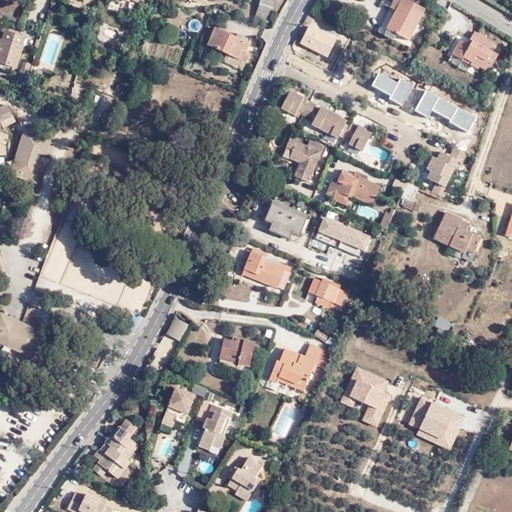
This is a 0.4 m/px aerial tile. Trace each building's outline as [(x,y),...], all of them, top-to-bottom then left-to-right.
[(275,0),(259,0),(254,16),(268,21),(275,0)] [(385,26),(395,31),(409,38),(425,7),(412,0),(392,0),(390,5),(395,8),(385,26)] [(392,37),(395,31),(385,26),(395,8),(390,5),(377,29),(392,37)] [(246,50),(247,48),(250,41),(217,25),(208,43),(240,57),(243,49),(246,50)] [(337,39),(311,25),(302,41),(329,55),(337,39)] [(0,61),(0,59),(14,62),(17,63),(25,34),(7,28),(4,37),(3,36),(0,45),(0,44),(0,61)] [(473,65),(478,68),(489,75),(495,67),(495,65),(495,64),(491,62),(494,59),(494,58),(494,56),(486,51),(488,47),(489,45),(488,44),(470,33),(466,39),(470,42),(467,47),(462,45),(456,41),(448,54),(471,68),(473,65)] [(348,48),(348,49),(357,54),(364,40),(354,34),(348,48)] [(250,49),(247,48),(246,50),(243,49),(240,57),(245,59),(250,49)] [(27,79),(29,72),(26,71),(30,60),(23,58),(21,66),(23,67),(20,76),(27,79)] [(13,68),(14,62),(0,59),(0,61),(0,64),(1,65),(13,68)] [(317,104),(304,97),(297,94),(290,90),(282,107),(295,114),(296,110),(300,112),(310,118),(312,115),(315,108),(317,104)] [(0,117),(11,112),(8,106),(0,110),(0,117)] [(321,107),(319,110),(316,118),(313,123),(339,137),(343,129),(346,123),(348,119),(341,116),(342,114),(330,108),(328,110),(321,107)] [(8,127),(16,123),(11,112),(0,117),(0,157),(6,157),(6,146),(9,137),(12,135),(8,127)] [(353,121),(351,125),(348,131),(346,135),(351,137),(349,142),(364,149),(373,133),(365,128),(366,127),(353,121)] [(351,125),(346,123),(343,129),(348,131),(351,125)] [(50,135),(26,127),(12,170),(36,178),(50,135)] [(302,162),(296,176),(311,182),(323,151),(322,151),(325,146),(310,139),(308,145),(291,138),(288,147),(294,150),(291,157),(302,162)] [(437,180),(432,189),(447,195),(451,186),(447,183),(459,161),(463,163),(468,151),(454,145),(450,155),(441,151),(438,157),(433,155),(428,166),(431,169),(427,176),(437,180)] [(284,155),(291,157),(294,150),(288,147),(284,155)] [(338,181),(332,178),(326,193),(334,196),(333,198),(348,204),(351,195),(372,203),(380,185),(367,179),(368,175),(356,170),(353,176),(342,171),(338,181)] [(432,189),(409,179),(401,196),(414,201),(420,188),(431,193),(432,189)] [(271,203),(307,219),(310,214),(274,198),(271,203)] [(404,200),(401,207),(418,213),(420,205),(404,200)] [(300,234),(307,219),(271,203),(265,220),(272,223),(269,229),(290,238),(293,231),(300,234)] [(379,224),(387,228),(394,213),(386,210),(379,224)] [(468,248),(477,252),(483,238),(469,231),(472,223),(449,212),(436,238),(466,252),(468,248)] [(361,256),(369,237),(324,217),(316,237),(361,256)] [(475,257),(477,252),(468,248),(466,252),(475,257)] [(280,289),(289,270),(287,269),(288,267),(281,263),(279,266),(266,261),(268,259),(254,253),(246,270),(263,277),(262,281),(280,289)] [(263,277),(246,270),(244,274),(262,281),(263,277)] [(280,289),(285,291),(293,272),(289,270),(280,289)] [(346,291),(339,288),(322,281),(314,277),(308,291),(317,295),(314,302),(328,307),(330,300),(340,305),(346,291)] [(322,281),(339,288),(341,284),(323,277),(322,281)] [(330,317),(322,314),(318,322),(326,325),(330,317)] [(19,327),(20,324),(2,316),(0,319),(0,343),(11,349),(19,327)] [(43,335),(20,324),(19,327),(11,349),(32,358),(43,335)] [(317,324),(315,328),(326,335),(329,330),(328,330),(317,324)] [(235,354),(234,360),(245,362),(250,339),(231,334),(230,337),(218,335),(215,349),(235,354)] [(325,365),(333,349),(310,339),(304,352),(284,343),(279,357),(275,356),(268,376),(276,379),(277,377),(279,373),(294,380),(296,377),(298,378),(300,375),(307,378),(309,372),(308,372),(314,359),(325,365)] [(214,355),(234,360),(235,354),(215,349),(214,355)] [(324,368),(325,365),(314,359),(308,372),(309,372),(312,373),(316,365),(324,368)] [(111,365),(105,361),(100,370),(107,374),(111,365)] [(383,392),(388,379),(353,365),(337,404),(353,411),(357,403),(366,406),(360,421),(377,428),(390,395),(383,392)] [(279,373),(277,377),(302,387),(307,378),(300,375),(298,378),(296,377),(294,380),(279,373)] [(193,393),(174,385),(160,418),(172,424),(175,417),(183,420),(193,393)] [(404,429),(448,451),(465,417),(421,395),(404,429)] [(232,410),(212,402),(205,420),(207,421),(198,442),(210,447),(212,441),(220,444),(224,433),(221,432),(225,423),(226,424),(232,410)] [(133,438),(120,427),(96,457),(101,461),(93,470),(102,477),(107,471),(118,480),(131,464),(128,462),(134,454),(128,450),(133,443),(130,440),(133,438)] [(268,456),(280,462),(283,454),(271,449),(268,456)] [(236,487),(248,494),(257,482),(258,477),(254,474),(261,463),(247,454),(239,467),(233,463),(227,473),(231,474),(230,476),(239,482),(236,487)] [(226,480),(236,487),(239,482),(230,476),(226,480)] [(246,498),(248,494),(236,487),(234,490),(246,498)] [(98,502),(100,499),(87,493),(84,498),(74,493),(68,508),(76,511),(111,511),(113,510),(105,506),(98,502)]
